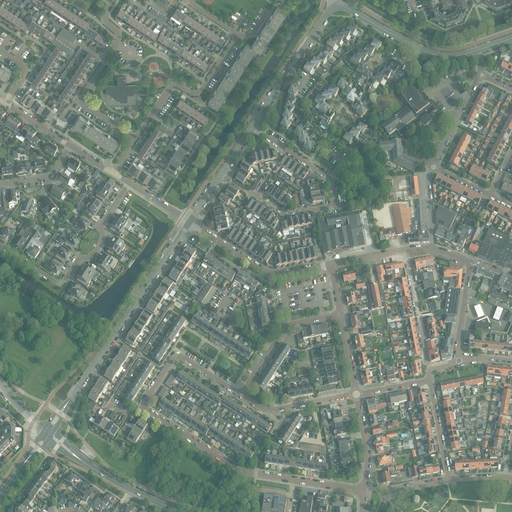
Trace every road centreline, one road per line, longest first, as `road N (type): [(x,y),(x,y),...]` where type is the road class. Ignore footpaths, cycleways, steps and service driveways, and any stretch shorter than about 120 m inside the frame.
road 1 (residential): [(364,489),(242,470),(145,410),(175,353),(241,394)]
road 2 (tertiary): [(70,398),(188,222)]
road 3 (residential): [(135,138),(80,98),(118,41),(103,17),(112,0)]
road 4 (residential): [(32,267),(61,285),(77,260),(95,251),(101,223),(128,182)]
road 5 (residential): [(332,264),(267,273),(188,222)]
road 6 (residential): [(135,138),(169,86),(202,89),(236,35)]
road 7 (tertiary): [(336,6),(432,54),(474,51)]
road 8 (tertiary): [(251,128),(336,6)]
road 9 (residential): [(312,210),(336,206),(331,179),(251,128)]
road 10 (residential): [(241,394),(284,328),(341,315)]
road 11 (residential): [(428,369),(404,250)]
road 12 (residential): [(241,394),(276,410),(356,394)]
